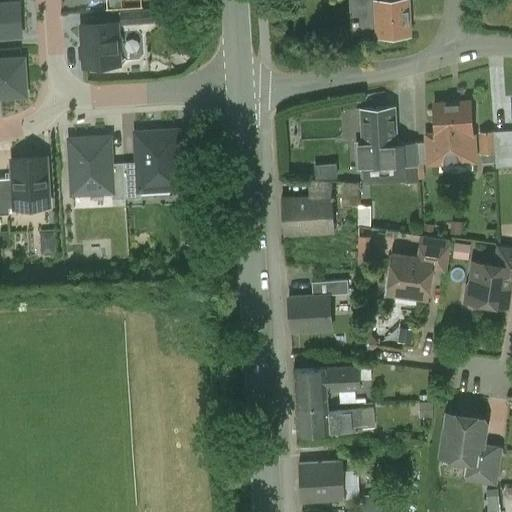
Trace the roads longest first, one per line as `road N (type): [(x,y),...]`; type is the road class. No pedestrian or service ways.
road 1 (primary): [(272,511),(241,87)]
road 2 (residential): [(241,87),(450,53)]
road 3 (residential): [(66,90),(241,87)]
